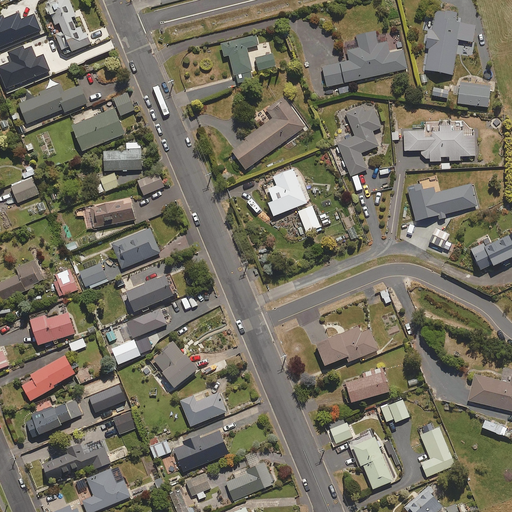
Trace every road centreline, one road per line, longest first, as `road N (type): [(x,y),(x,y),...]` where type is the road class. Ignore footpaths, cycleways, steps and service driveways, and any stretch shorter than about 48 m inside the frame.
road 1 (residential): [(129,24),(251,322)]
road 2 (residential): [(251,322),(377,270),(411,268),(485,303),(511,330)]
road 3 (residential): [(251,322),(328,511)]
